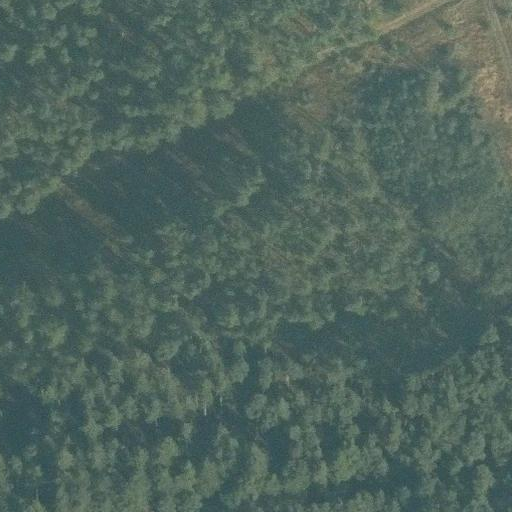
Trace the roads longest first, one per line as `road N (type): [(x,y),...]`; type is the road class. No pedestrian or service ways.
road 1 (track): [(444,0),(0,212)]
road 2 (track): [(511,488),(376,511)]
